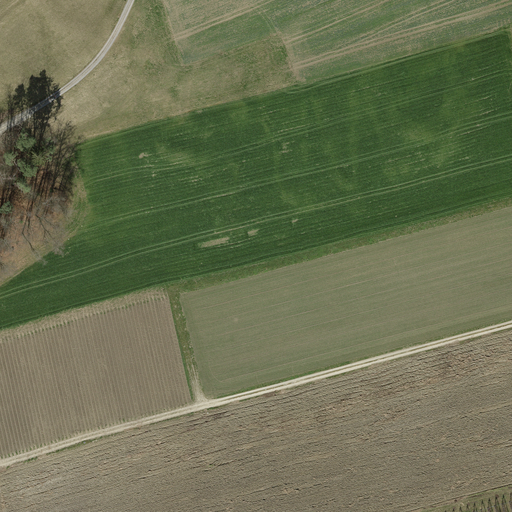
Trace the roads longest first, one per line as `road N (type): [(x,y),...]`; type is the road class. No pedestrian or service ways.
road 1 (track): [(0,464),(205,399),(511,322)]
road 2 (track): [(0,133),(80,80),(109,50),(131,0)]
road 3 (track): [(0,192),(80,80)]
